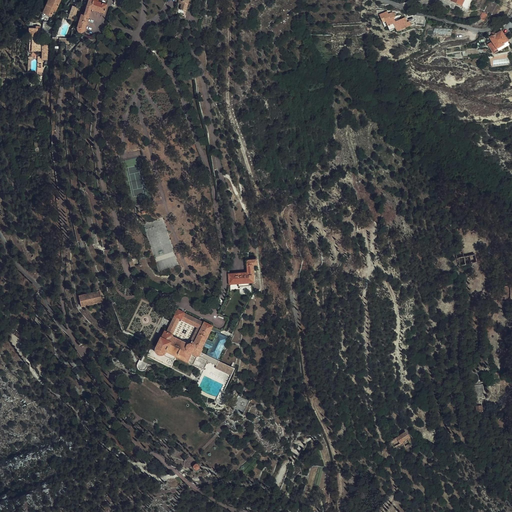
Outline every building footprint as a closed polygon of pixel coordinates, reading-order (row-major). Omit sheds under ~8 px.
[(50,0),(44,12),(53,17),(56,11),(57,9),(59,9),(63,0),(50,0)] [(78,33),(82,34),(84,32),(84,31),(85,31),(92,10),(105,14),(108,5),(98,2),(98,0),(88,0),(84,16),(81,15),(77,29),(77,30),(78,33)] [(189,0),(179,0),(178,4),(179,4),(182,5),(180,11),(182,12),(186,13),(189,0)] [(471,0),(452,0),(452,1),(467,8),(471,0)] [(68,19),(73,21),(78,8),(72,6),(68,19)] [(49,18),(49,23),(50,23),(53,17),(44,12),(43,15),(49,18)] [(380,17),(379,15),(371,20),(377,28),(380,27),(386,35),(391,31),(394,35),(406,26),(404,22),(402,23),(398,19),(390,25),(387,21),(389,20),(385,14),(380,17)] [(42,27),(37,26),(37,28),(31,28),(31,36),(31,45),(34,45),(39,45),(38,51),(44,52),(44,57),(43,59),(48,60),(48,46),(47,46),(43,45),(43,42),(43,41),(42,40),(42,27)] [(493,42),(488,45),(493,51),(503,45),(508,42),(507,41),(508,40),(505,34),(503,35),(501,31),(496,34),(494,32),(492,33),(493,35),(490,37),(493,42)] [(493,51),(488,45),(493,54),(504,47),(503,45),(493,51)] [(248,282),(251,282),(254,282),(254,266),(257,266),(257,260),(257,259),(254,259),(254,258),(248,259),(248,274),(228,274),(228,283),(237,283),(248,282)] [(101,299),(99,288),(79,293),(80,303),(101,299)] [(149,300),(157,304),(159,300),(152,296),(149,300)] [(225,338),(215,358),(218,360),(230,335),(221,331),(211,326),(203,322),(203,323),(183,313),(184,312),(178,309),(167,331),(164,330),(155,346),(155,348),(155,351),(157,353),(159,354),(160,354),(163,353),(165,351),(173,355),(192,364),(193,363),(202,368),(207,360),(197,355),(200,350),(207,354),(217,334),(225,338)] [(211,326),(221,331),(224,330),(229,320),(228,315),(219,310),(211,326)] [(26,342),(29,338),(16,328),(13,332),(26,342)] [(207,354),(215,358),(225,338),(217,334),(207,354)] [(218,360),(215,358),(207,354),(200,350),(197,355),(207,360),(216,364),(218,360)] [(147,363),(138,358),(136,362),(135,364),(136,366),(137,369),(140,370),(141,370),(143,369),(145,366),(147,363)] [(233,368),(218,360),(216,364),(215,366),(230,375),(233,368)] [(476,406),(476,412),(483,412),(481,399),(485,399),(484,388),(483,385),(474,386),(476,398),(475,399),(476,406)] [(226,396),(217,391),(214,397),(214,399),(214,401),(214,402),(216,403),(217,404),(219,404),(221,404),(222,403),(223,401),(226,396)] [(411,436),(406,430),(399,436),(403,442),(411,436)]
